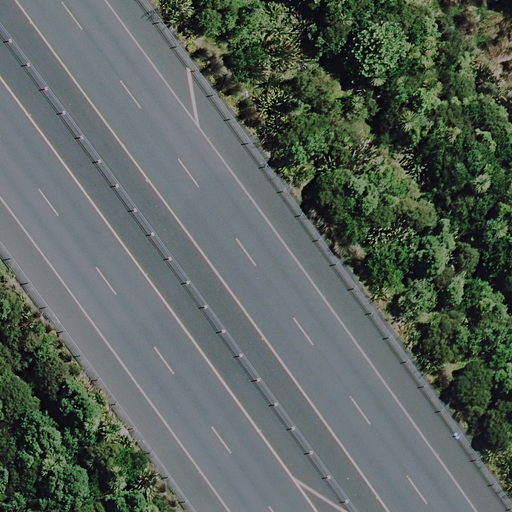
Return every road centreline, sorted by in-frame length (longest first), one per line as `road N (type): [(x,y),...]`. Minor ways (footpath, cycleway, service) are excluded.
road 1 (motorway): [(38,0),(408,511)]
road 2 (motorway): [(256,511),(0,156)]
